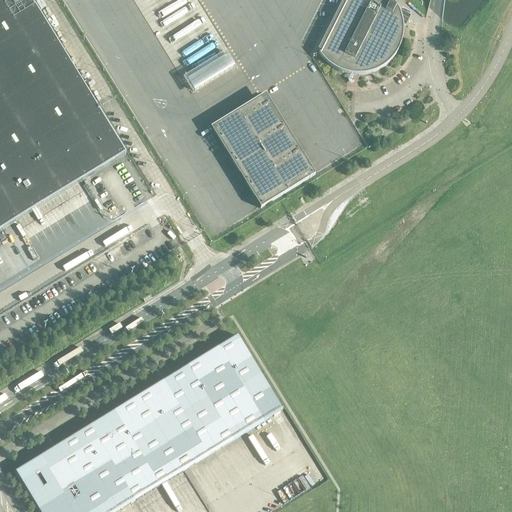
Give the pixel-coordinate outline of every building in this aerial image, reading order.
[(0,0),(0,227),(14,219),(79,179),(123,153),(96,109),(28,0),(0,0)] [(345,0),(318,54),(329,66),(348,75),(372,73),(390,61),(401,43),(404,26),(399,13),(390,0),(345,0)] [(234,68),(227,56),(187,80),(195,93),(234,68)] [(263,96),(213,129),(260,209),(312,174),(263,96)] [(54,447),(14,472),(38,511),(117,511),(134,501),(184,471),(282,411),(236,336),(163,381),(54,447)]
